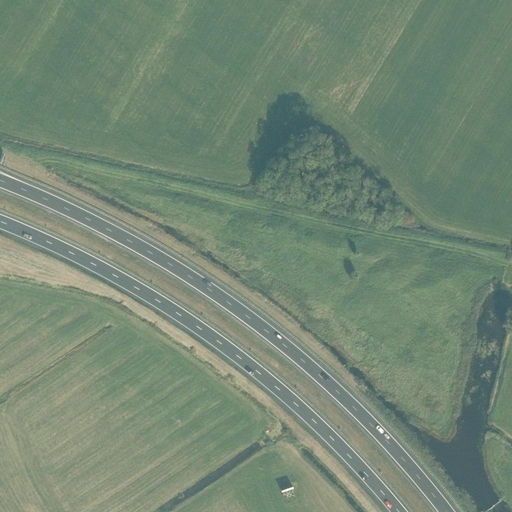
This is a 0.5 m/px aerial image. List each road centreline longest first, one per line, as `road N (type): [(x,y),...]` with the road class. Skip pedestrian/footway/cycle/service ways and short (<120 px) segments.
road 1 (trunk): [(449,511),(325,378),(259,327),(194,280),(0,180)]
road 2 (trunk): [(0,221),(121,280),(245,363),(302,411),(395,511)]
